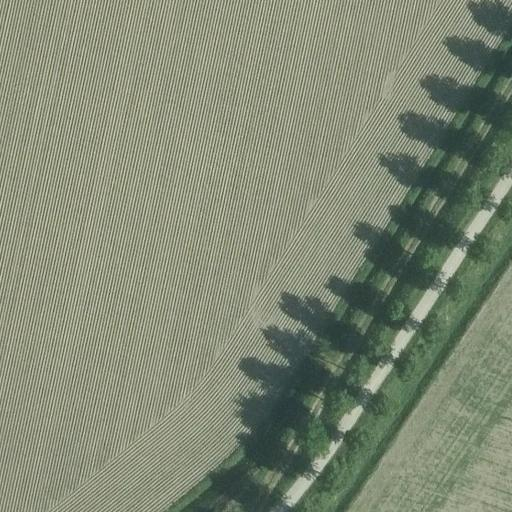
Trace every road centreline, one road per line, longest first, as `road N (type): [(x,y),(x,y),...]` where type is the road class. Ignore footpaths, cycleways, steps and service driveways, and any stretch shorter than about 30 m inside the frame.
road 1 (track): [(511,54),(256,511)]
road 2 (unclassified): [(276,511),(358,420),(511,172)]
